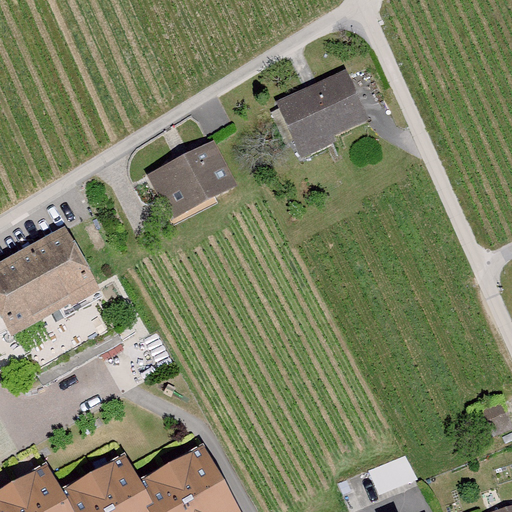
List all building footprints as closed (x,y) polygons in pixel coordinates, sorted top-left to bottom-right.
[(273,106),(294,156),(361,129),(341,79),(273,106)] [(210,137),(143,173),(169,221),(236,185),(210,137)] [(61,225),(0,258),(0,327),(5,336),(95,286),(61,225)] [(235,511),(196,442),(130,479),(148,511),(235,511)] [(403,453),(364,470),(375,495),(413,478),(403,453)] [(120,460),(54,494),(63,511),(148,511),(130,479),(120,460)] [(37,464),(0,483),(0,511),(63,511),(54,494),(37,464)]
